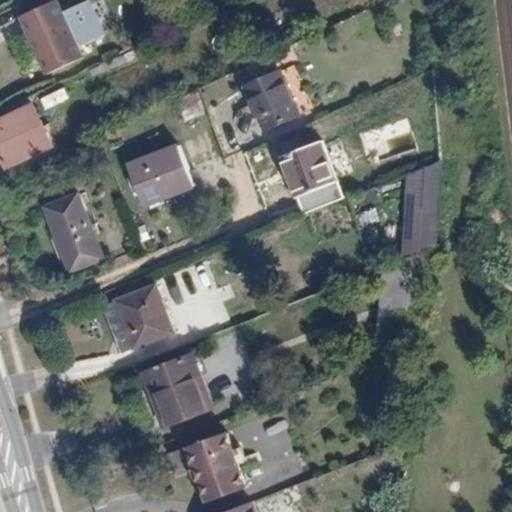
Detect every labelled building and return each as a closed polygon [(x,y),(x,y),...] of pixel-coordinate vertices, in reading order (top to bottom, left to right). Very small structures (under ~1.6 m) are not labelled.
[(53,0),(52,0),(19,14),(42,67),(76,53),(71,43),(83,38),(69,5),(58,10),(53,0)] [(284,69),(247,83),(265,130),(302,116),(284,69)] [(35,104),(0,118),(0,146),(5,158),(49,139),(35,104)] [(321,137),(281,152),(296,194),(336,179),(321,137)] [(251,150),(264,200),(285,195),(272,144),(251,150)] [(132,161),(143,203),(197,189),(186,147),(132,161)] [(75,193),(43,206),(71,270),(103,256),(75,193)] [(380,271),(368,366),(418,350),(428,252),(380,271)] [(209,262),(159,278),(178,334),(229,317),(221,295),(220,295),(209,262)] [(158,284),(117,300),(135,346),(176,330),(158,284)] [(277,310),(284,332),(310,323),(303,301),(277,310)] [(154,407),(163,430),(214,410),(193,357),(148,374),(160,405),(154,407)] [(225,436),(185,451),(205,506),(246,490),(225,436)]
